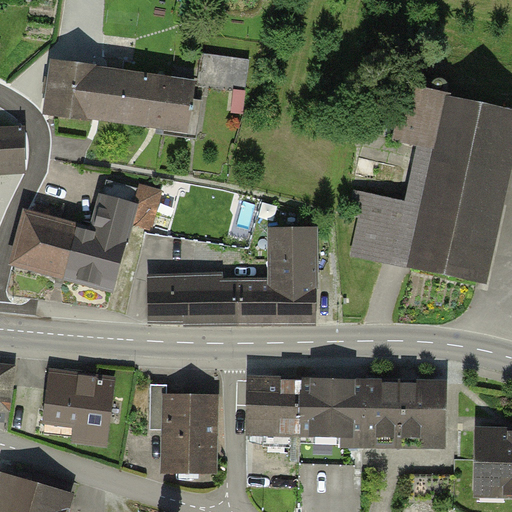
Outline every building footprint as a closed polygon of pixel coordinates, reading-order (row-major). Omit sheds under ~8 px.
[(250,61),(205,55),(201,87),(246,93),(250,61)] [(164,134),(186,137),(188,126),(198,127),(201,102),(191,100),(193,86),(55,66),(49,111),(165,128),(164,134)] [(511,155),(511,106),(396,80),(382,140),(408,146),(394,208),(363,201),(348,265),(480,295),(511,155)] [(19,129),(0,130),(0,172),(22,171),(19,129)] [(34,217),(27,215),(14,263),(114,290),(132,223),(158,230),(162,217),(154,214),(160,193),(108,178),(93,234),(56,223),(59,212),(37,205),(34,217)] [(260,281),(144,278),(143,324),(311,328),(313,230),(261,229),(260,281)] [(15,369),(0,367),(0,412),(10,414),(15,369)] [(105,447),(115,377),(47,367),(36,437),(105,447)] [(252,380),(251,434),(342,436),(342,446),(442,448),(444,385),(252,380)] [(213,476),(216,398),(158,397),(156,474),(213,476)] [(511,434),(469,432),(466,496),(511,499),(511,434)] [(67,511),(71,500),(0,479),(0,511),(67,511)]
